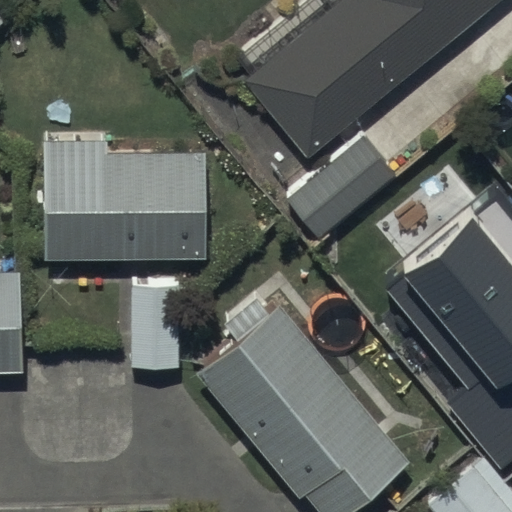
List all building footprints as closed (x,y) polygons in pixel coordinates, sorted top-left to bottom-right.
[(303,139),(470,0),(311,0),(238,61),(303,139)] [(391,156),(360,118),(282,182),(313,219),(391,156)] [(44,238),(204,237),(203,132),(105,133),(105,123),(43,123),(44,238)] [(511,189),(507,183),(447,232),(511,311),(511,189)] [(0,352),(20,352),(16,252),(0,252),(0,352)] [(177,350),(177,269),(132,269),(131,350),(177,350)] [(406,442),(277,284),(195,351),(298,478),(304,473),(329,504),(406,442)] [(470,451),(424,488),(443,511),(511,511),(511,505),(511,504),(511,502),(511,486),(498,469),(489,475),(470,451)]
